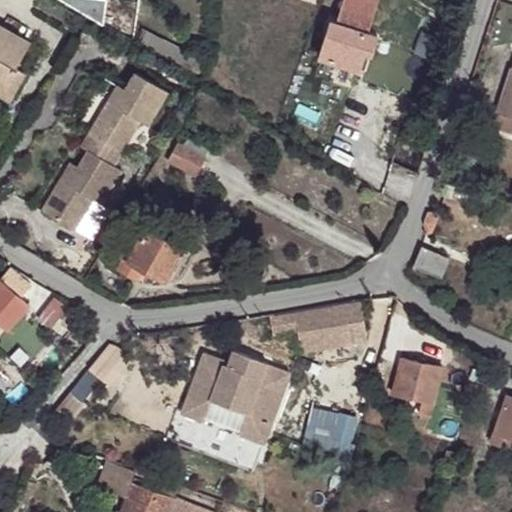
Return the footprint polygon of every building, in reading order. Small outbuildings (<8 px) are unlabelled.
[(110,0),(56,0),(56,1),(79,15),(108,19),(110,0)] [(345,0),(343,10),(370,19),(376,0),(345,0)] [(334,38),(325,35),(318,56),(361,70),(366,55),(373,57),(379,37),(366,33),(370,19),(343,10),(338,24),(334,38)] [(338,24),(329,21),(325,35),(334,38),(338,24)] [(0,24),(0,94),(10,100),(25,73),(16,68),(31,42),(0,24)] [(42,210),(77,230),(95,200),(103,205),(123,171),(115,166),(140,122),(149,127),(169,92),(135,72),(125,88),(115,105),(107,100),(80,146),(87,150),(77,166),(70,162),(42,210)] [(511,73),(499,115),(500,115),(496,129),(511,134),(511,73)] [(117,84),(107,100),(115,105),(125,88),(117,84)] [(209,147),(189,136),(184,146),(177,143),(167,161),(194,175),(209,147)] [(454,186),(438,181),(435,191),(443,197),(450,201),(454,186)] [(95,200),(77,230),(93,240),(111,210),(95,200)] [(428,211),(423,223),(426,232),(431,233),(438,212),(428,211)] [(183,248),(145,228),(129,260),(124,257),(118,269),(138,280),(144,269),(165,280),(183,248)] [(423,247),(414,267),(441,278),(450,258),(423,247)] [(0,323),(8,330),(28,305),(0,282),(0,323)] [(67,307),(54,297),(38,318),(51,328),(67,307)] [(360,301),(270,316),(273,335),(298,331),(302,351),(351,343),(347,313),(362,311),(360,301)] [(87,366),(103,381),(127,355),(111,340),(87,366)] [(204,352),(182,413),(264,443),(290,373),(232,352),(227,365),(224,364),(225,360),(204,352)] [(441,366),(403,358),(400,371),(393,369),(387,389),(395,391),(394,394),(422,400),(419,412),(428,415),(441,366)] [(511,397),(507,395),(491,442),(500,446),(504,433),(511,436),(511,397)] [(511,436),(504,433),(500,446),(511,449),(511,436)] [(457,454),(448,451),(445,461),(454,463),(457,454)] [(131,481),(135,470),(108,460),(97,486),(125,497),(131,481)] [(160,493),(131,481),(125,497),(127,498),(122,511),(121,511),(210,511),(173,498),(176,491),(163,486),(160,493)]
